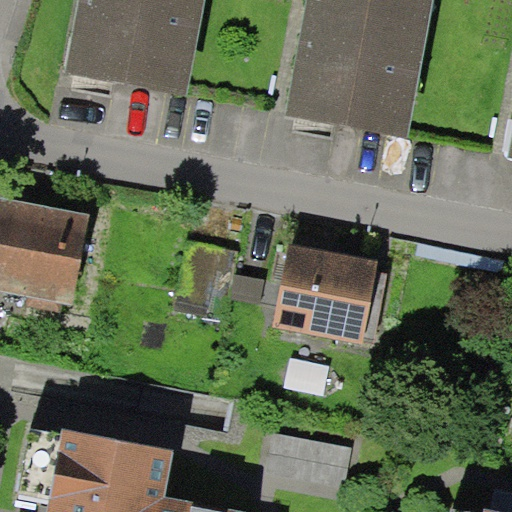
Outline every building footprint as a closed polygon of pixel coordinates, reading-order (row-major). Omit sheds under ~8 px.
[(180,94),(196,0),(73,0),(61,74),(180,94)] [(301,0),(281,108),(398,130),(422,0),(301,0)] [(511,152),(511,77),(498,150),(511,152)] [(86,217),(0,198),(0,292),(67,307),(86,217)] [(242,297),(248,269),(232,267),(236,253),(176,239),(170,322),(212,330),(219,298),(242,297)] [(370,268),(279,248),(263,321),(353,342),(370,268)] [(162,454),(9,425),(0,472),(0,486),(31,493),(27,511),(192,511),(152,504),(162,454)] [(345,446),(271,438),(266,484),(340,492),(345,446)]
